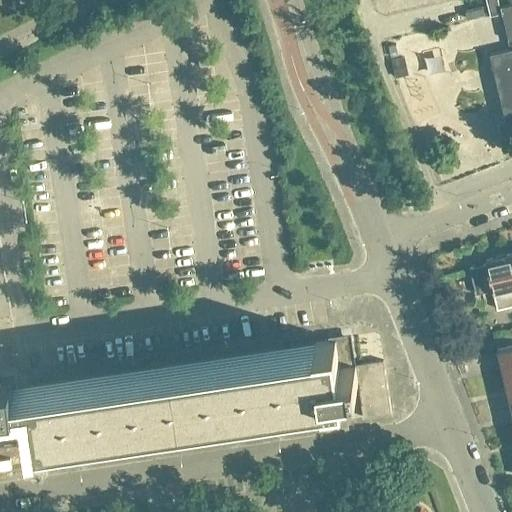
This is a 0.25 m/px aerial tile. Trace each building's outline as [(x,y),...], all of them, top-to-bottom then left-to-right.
[(486,0),(490,17),(501,15),(497,0),(486,0)] [(511,4),(501,7),(508,41),(511,40),(511,49),(490,54),(490,56),(490,55),(505,118),(505,119),(511,117),(511,4)] [(395,45),(389,46),(391,59),(398,58),(395,45)] [(402,58),(391,60),(395,78),(408,75),(404,57),(402,58)] [(511,258),(511,254),(485,261),(497,309),(511,305),(511,258)] [(357,382),(355,366),(350,333),(329,336),(330,341),(315,343),(315,345),(28,388),(34,424),(37,442),(39,441),(39,440),(323,397),(323,399),(343,396),(343,390),(342,390),(341,384),(357,382)] [(511,374),(511,346),(497,350),(503,376),(511,374)] [(382,362),(355,366),(357,382),(363,418),(390,414),(382,362)] [(511,374),(503,376),(509,402),(511,400),(511,374)] [(0,428),(34,424),(28,388),(0,392),(0,428)]
